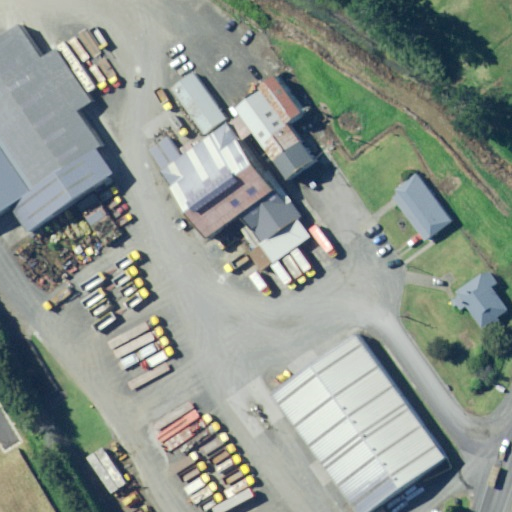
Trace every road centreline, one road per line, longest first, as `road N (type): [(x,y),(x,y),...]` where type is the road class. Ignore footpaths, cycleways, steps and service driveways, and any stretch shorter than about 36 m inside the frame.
road 1 (unknown): [(224,341),(135,202),(127,150),(135,62),(110,0)]
road 2 (unknown): [(472,441),(439,413),(352,271),(224,341)]
road 3 (unknown): [(224,341),(203,352),(201,374),(290,511)]
road 4 (unknown): [(168,511),(124,415),(84,355)]
